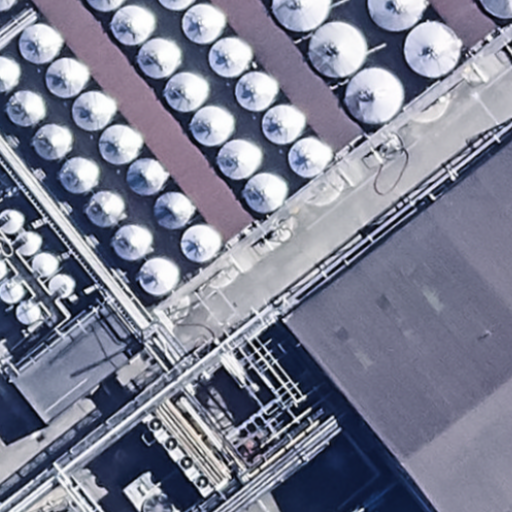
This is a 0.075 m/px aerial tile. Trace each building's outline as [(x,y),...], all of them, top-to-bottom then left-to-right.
[(0,283),(350,0),(172,0),(0,139),(0,283)] [(0,0),(0,96),(122,0),(0,0)] [(159,350),(511,67),(511,0),(410,0),(86,259),(159,350)] [(511,511),(511,128),(276,321),(431,511),(511,511)] [(0,461),(14,451),(0,433),(0,461)]
